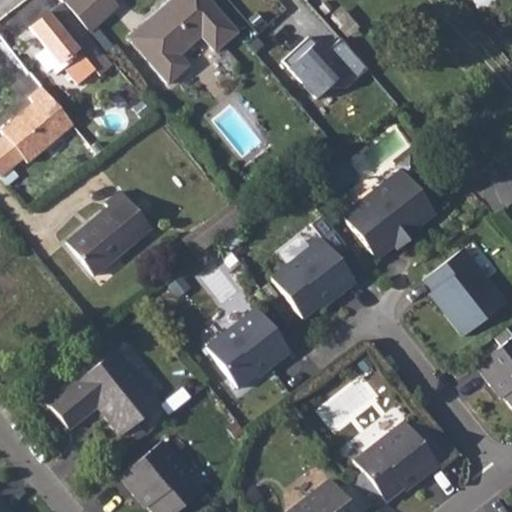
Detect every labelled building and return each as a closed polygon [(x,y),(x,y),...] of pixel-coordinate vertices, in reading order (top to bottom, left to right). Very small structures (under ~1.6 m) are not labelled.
[(119,3),(115,0),(65,0),(64,1),(89,30),(119,3)] [(236,33),(207,0),(171,0),(147,22),(150,26),(131,44),(167,85),(187,68),(178,57),(201,37),(214,52),(236,33)] [(81,55),(99,76),(112,66),(60,4),(30,29),(46,48),(39,54),(57,75),(81,55)] [(150,26),(147,22),(127,40),(131,44),(150,26)] [(306,38),(279,63),(315,102),(332,87),(349,88),(369,70),(340,39),(322,55),(306,38)] [(112,66),(99,76),(126,108),(141,96),(114,63),(112,66)] [(33,104),(0,132),(3,135),(0,137),(0,175),(22,158),(25,163),(72,124),(42,88),(28,98),(33,104)] [(374,259),(393,244),(413,228),(432,212),(399,171),(341,217),(374,259)] [(511,171),(493,183),(505,203),(511,199),(511,171)] [(106,210),(65,245),(91,277),(149,229),(120,193),(103,206),(106,210)] [(230,203),(217,213),(221,218),(208,228),(218,240),(220,238),(244,221),(230,203)] [(217,213),(182,240),(195,256),(218,240),(208,228),(221,218),(217,213)] [(413,228),(393,244),(396,247),(416,231),(413,228)] [(319,240),(269,279),(299,318),(330,294),(334,298),(352,283),(319,240)] [(476,240),(468,246),(492,276),(500,269),(476,240)] [(461,249),(422,279),(446,310),(442,313),(461,336),(504,302),(461,249)] [(255,313),(206,351),(237,391),(268,366),(270,369),(289,355),(255,313)] [(511,335),(474,366),(490,385),(492,383),(511,407),(511,335)] [(116,355),(49,409),(67,431),(96,408),(121,439),(158,408),(116,355)] [(404,424),(355,462),(385,501),(413,478),(416,481),(437,466),(404,424)] [(162,445),(120,479),(135,498),(138,496),(150,511),(178,511),(201,494),(162,445)] [(354,511),(331,482),(292,511),(354,511)]
